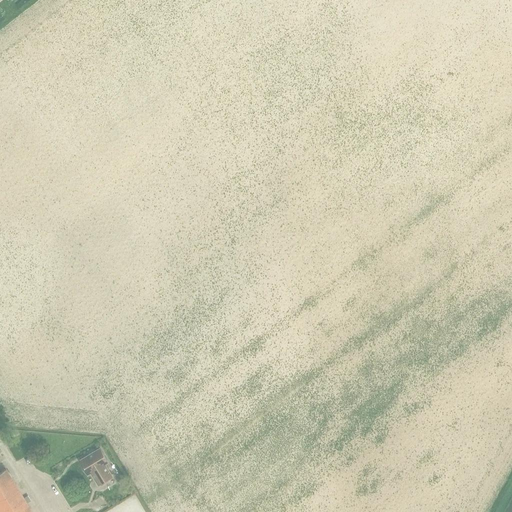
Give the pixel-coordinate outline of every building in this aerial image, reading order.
[(23,429),(15,435),(23,444),(30,438),(23,429)] [(16,458),(30,449),(26,444),(21,448),(15,438),(7,443),(16,458)] [(100,448),(79,460),(88,475),(91,473),(98,485),(113,476),(105,464),(108,462),(100,448)] [(0,511),(31,511),(5,469),(0,471),(0,511)] [(145,489),(138,491),(140,499),(147,497),(145,489)]
